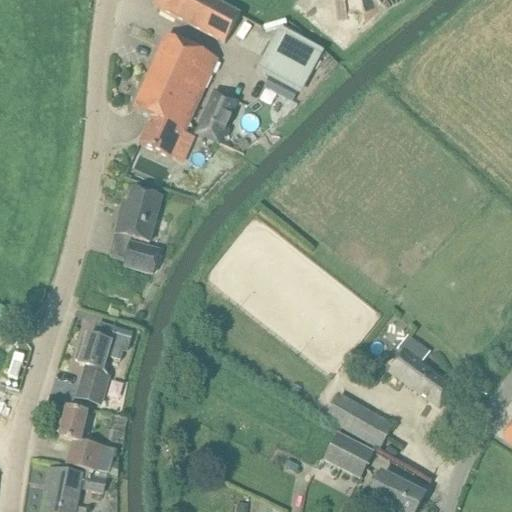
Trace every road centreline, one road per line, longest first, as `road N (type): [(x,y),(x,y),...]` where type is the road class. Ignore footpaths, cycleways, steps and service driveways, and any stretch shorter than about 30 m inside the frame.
road 1 (tertiary): [(16,454),(79,229),(108,0)]
road 2 (unclassified): [(446,511),(482,426),(511,386)]
